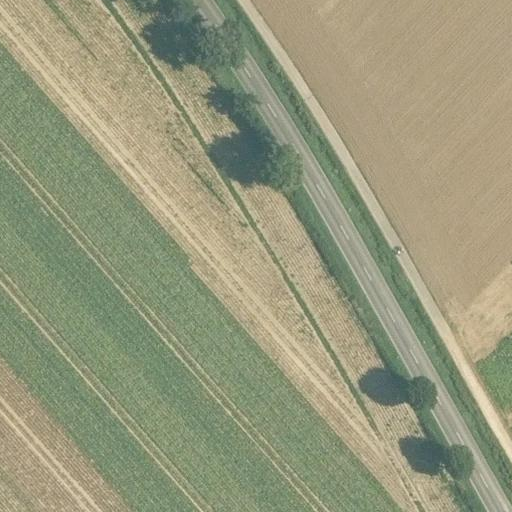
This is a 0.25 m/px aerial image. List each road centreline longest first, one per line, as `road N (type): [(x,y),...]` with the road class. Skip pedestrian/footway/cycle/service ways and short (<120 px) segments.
road 1 (tertiary): [(202,0),(277,116),(502,511)]
road 2 (track): [(511,453),(325,123),(244,0)]
